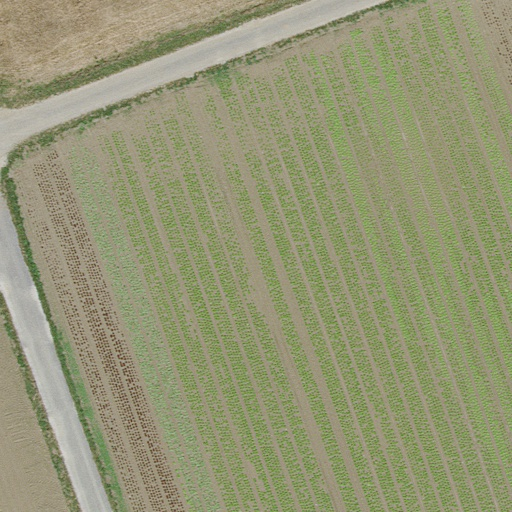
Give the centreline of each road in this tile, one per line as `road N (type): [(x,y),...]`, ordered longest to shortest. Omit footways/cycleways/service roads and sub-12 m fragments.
road 1 (track): [(322,0),(0,123)]
road 2 (track): [(0,262),(89,511)]
